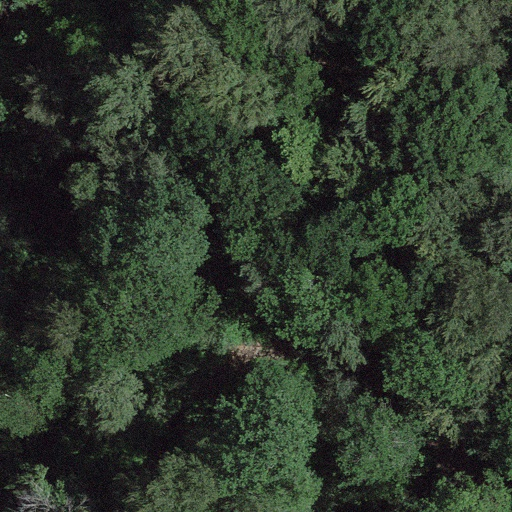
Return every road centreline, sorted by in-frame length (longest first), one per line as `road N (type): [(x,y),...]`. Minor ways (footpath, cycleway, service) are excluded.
road 1 (track): [(502,511),(471,430),(403,158),(380,106),(329,64),(256,83),(0,211)]
road 2 (track): [(132,511),(176,427),(213,381),(249,358),(285,352),(329,361),(369,382),(498,511)]
